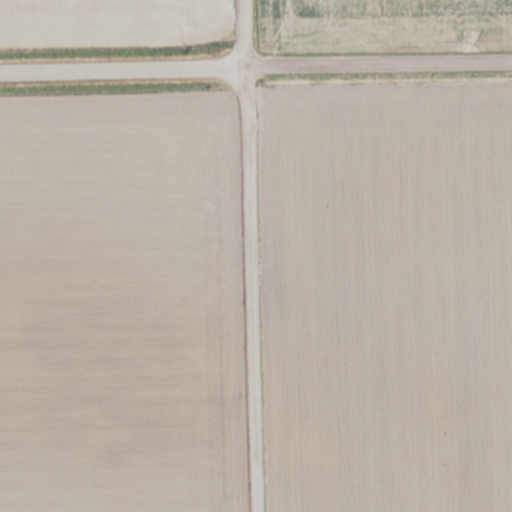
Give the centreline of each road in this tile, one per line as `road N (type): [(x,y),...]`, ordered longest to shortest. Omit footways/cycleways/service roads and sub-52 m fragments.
road 1 (residential): [(263,511),(253,0)]
road 2 (residential): [(0,67),(511,58)]
